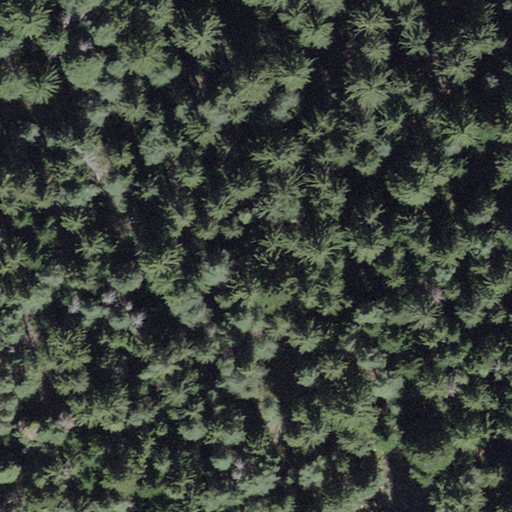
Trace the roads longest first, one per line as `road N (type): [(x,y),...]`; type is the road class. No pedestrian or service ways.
road 1 (motorway): [(389,0),(70,511)]
road 2 (motorway): [(250,511),(511,90)]
